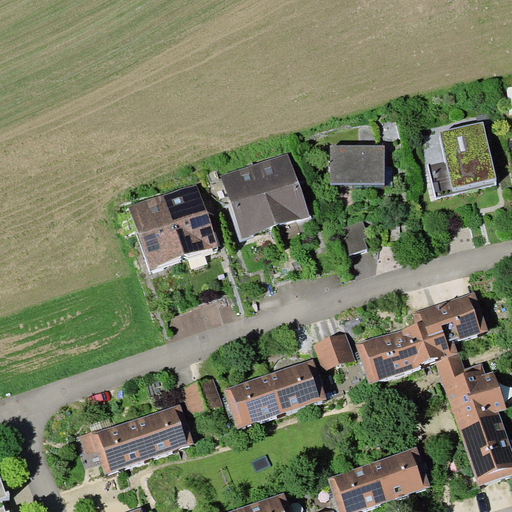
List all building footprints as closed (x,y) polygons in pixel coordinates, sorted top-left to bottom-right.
[(453,187),(496,178),(483,123),(440,131),(453,187)] [(331,184),(385,184),(385,145),(331,145),(331,184)] [(254,164),(277,227),(310,216),(288,153),(254,164)] [(277,227),(254,164),(221,176),(243,239),(277,227)] [(163,195),(185,259),(219,247),(197,183),(163,195)] [(185,259),(163,195),(129,207),(151,271),(185,259)] [(363,221),(340,228),(348,255),(367,249),(364,239),(368,238),(363,221)] [(488,329),(474,291),(414,313),(417,323),(356,345),(370,384),(435,361),(459,352),(454,342),(488,329)] [(315,344),(324,371),(355,360),(346,333),(315,344)] [(459,352),(435,361),(477,483),(511,470),(511,447),(500,413),(507,410),(494,371),(486,373),(483,364),(465,370),(459,352)] [(270,373),(283,413),(327,398),(313,358),(270,373)] [(283,413),(270,373),(224,389),(238,429),(283,413)] [(213,377),(180,388),(190,417),(223,406),(213,377)] [(137,418),(151,458),(194,443),(180,404),(137,418)] [(151,458),(137,418),(92,434),(97,450),(106,474),(151,458)] [(85,453),(97,450),(92,434),(91,432),(79,435),(85,453)] [(284,456),(280,445),(267,450),(271,461),(284,456)] [(372,462),(387,502),(431,486),(417,446),(372,462)] [(357,511),(387,502),(372,462),(328,478),(340,511),(357,511)] [(0,511),(10,511),(7,511),(5,511),(2,497),(8,496),(0,476),(0,511)] [(241,507),(242,511),(290,511),(284,493),(241,507)]
